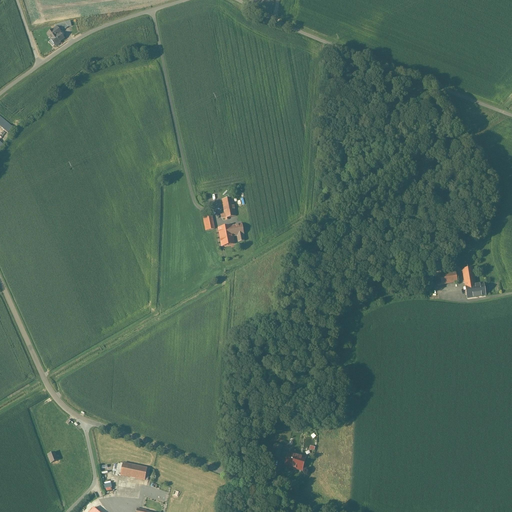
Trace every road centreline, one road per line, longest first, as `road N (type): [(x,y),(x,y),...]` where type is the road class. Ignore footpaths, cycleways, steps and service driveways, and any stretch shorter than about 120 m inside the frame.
road 1 (unclassified): [(235,0),(511,115)]
road 2 (unclassified): [(83,421),(328,511)]
road 3 (unclassified): [(0,280),(55,399),(83,421)]
road 4 (unclassified): [(38,65),(98,29),(188,0)]
